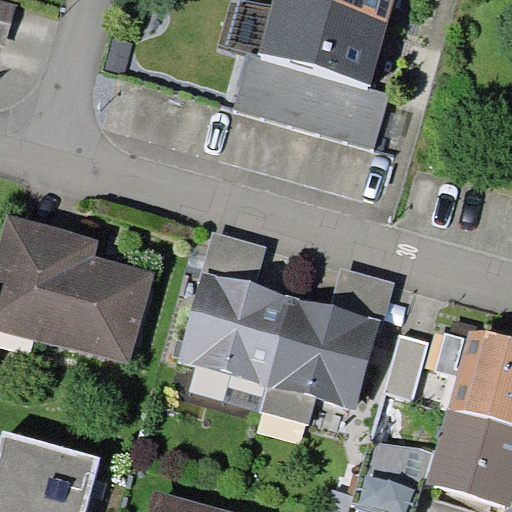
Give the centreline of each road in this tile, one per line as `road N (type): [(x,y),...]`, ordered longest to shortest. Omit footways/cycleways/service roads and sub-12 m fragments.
road 1 (residential): [(59,156),(511,291)]
road 2 (residential): [(59,156),(102,0)]
